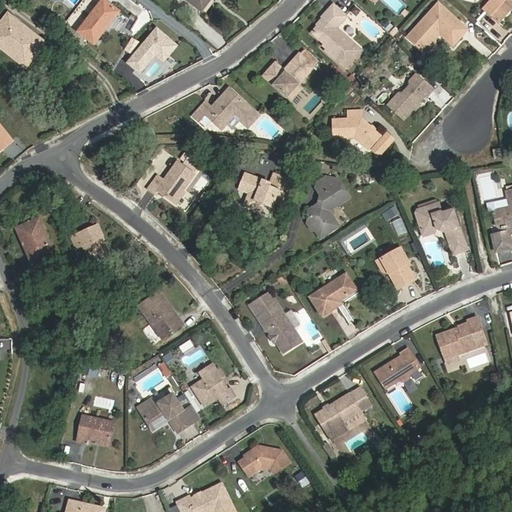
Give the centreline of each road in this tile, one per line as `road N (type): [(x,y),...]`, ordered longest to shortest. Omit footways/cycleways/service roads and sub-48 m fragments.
road 1 (residential): [(61,159),(191,272),(279,401)]
road 2 (residential): [(1,460),(108,485),(142,484),(279,401)]
road 3 (residential): [(61,159),(84,135),(234,53),(296,0)]
road 4 (residential): [(279,401),(416,314),(511,275)]
road 5 (residential): [(1,460),(26,352),(0,267)]
